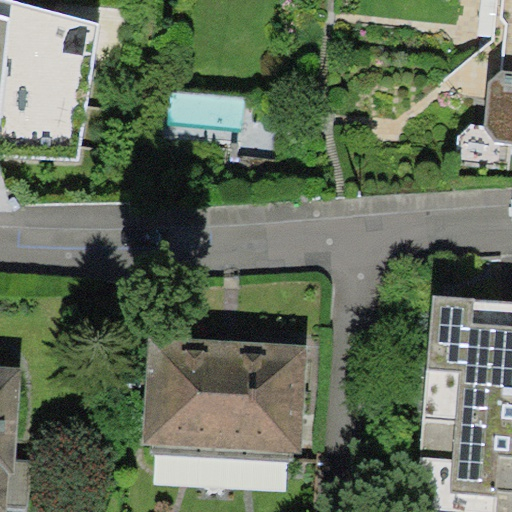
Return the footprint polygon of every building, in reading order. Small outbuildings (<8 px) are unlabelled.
[(21,0),(11,99),(112,110),(114,90),(131,92),(140,0),(21,0)] [(511,0),(491,0),(481,118),(461,123),(445,134),(438,150),(451,165),(482,167),(485,154),(511,154),(511,0)] [(511,511),(511,287),(412,279),(393,511),(511,511)] [(301,346),(138,338),(132,453),(296,461),(301,346)] [(15,366),(0,364),(0,511),(97,511),(100,473),(7,466),(15,366)]
